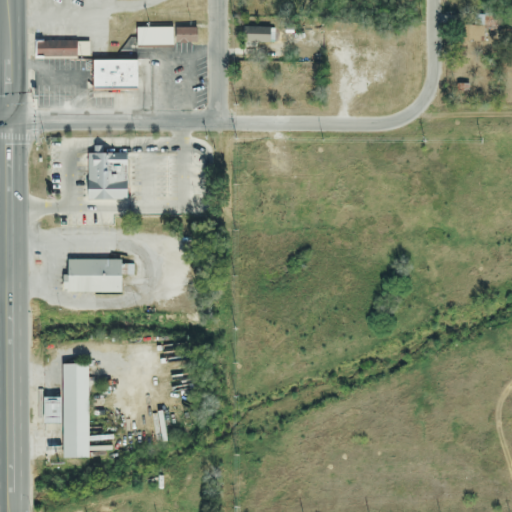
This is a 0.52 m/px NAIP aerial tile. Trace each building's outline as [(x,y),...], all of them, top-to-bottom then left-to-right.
[(465,24),(465,44),(482,44),(482,24),(465,24)] [(196,47),(196,29),(134,29),(134,47),(196,47)] [(268,43),(268,29),(243,29),(243,44),(268,43)] [(87,58),(87,43),(34,43),(34,58),(87,58)] [(136,62),(92,62),(92,92),(136,92),(136,62)] [(86,156),(85,202),(124,202),(124,154),(94,154),(94,156),(86,156)] [(119,294),(119,262),(63,262),(63,295),(119,294)] [(86,364),(59,364),(60,459),(86,459),(86,364)] [(58,425),(58,399),(40,399),(40,425),(58,425)]
